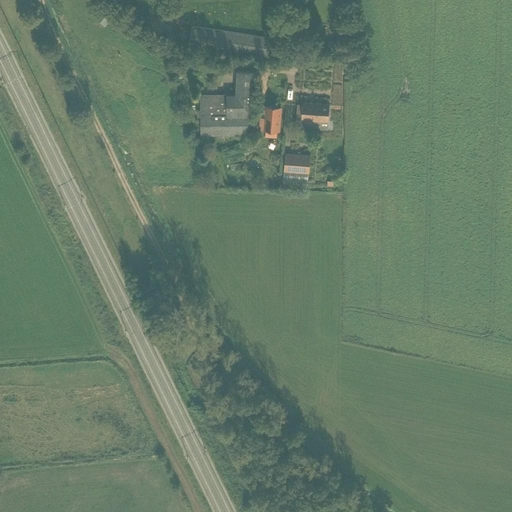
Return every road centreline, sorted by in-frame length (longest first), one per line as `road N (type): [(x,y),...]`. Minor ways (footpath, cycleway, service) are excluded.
road 1 (track): [(271,511),(219,403),(188,303),(42,0)]
road 2 (unclassified): [(298,67),(182,51),(95,0)]
